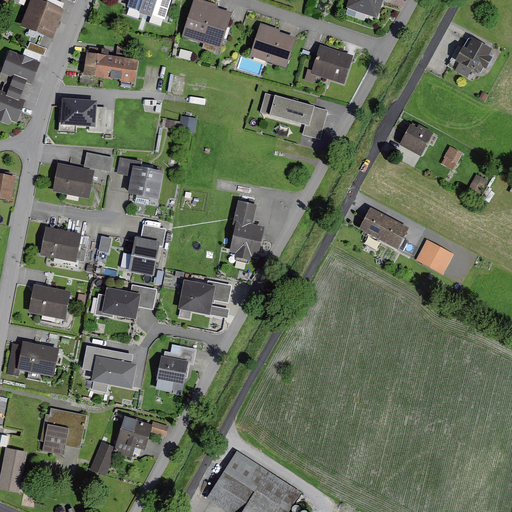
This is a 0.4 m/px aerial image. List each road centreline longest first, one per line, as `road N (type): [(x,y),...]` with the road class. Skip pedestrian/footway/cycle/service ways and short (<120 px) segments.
road 1 (residential): [(181,511),(462,0)]
road 2 (residential): [(139,511),(390,49)]
road 3 (residential): [(0,360),(39,134)]
road 4 (residential): [(390,49),(233,2)]
road 5 (residential): [(39,134),(83,0)]
